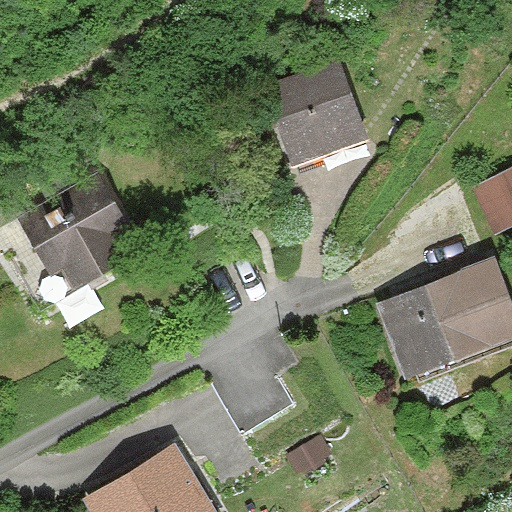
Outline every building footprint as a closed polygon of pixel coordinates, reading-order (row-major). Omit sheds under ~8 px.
[(273,166),(356,137),(328,56),(245,85),(273,166)] [(511,216),(511,169),(505,152),(455,170),(477,229),(511,216)] [(85,171),(0,219),(0,220),(40,292),(126,243),(85,171)] [(383,379),(505,332),(476,256),(354,303),(383,379)] [(64,502),(70,511),(198,511),(155,444),(64,502)]
